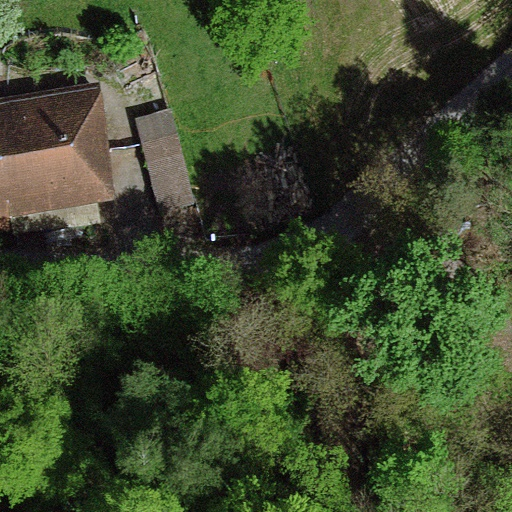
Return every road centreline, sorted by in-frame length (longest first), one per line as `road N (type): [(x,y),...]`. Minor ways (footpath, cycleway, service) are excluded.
road 1 (residential): [(0,271),(192,285),(249,264),(312,226),(511,58)]
road 2 (track): [(249,264),(243,320),(268,511)]
